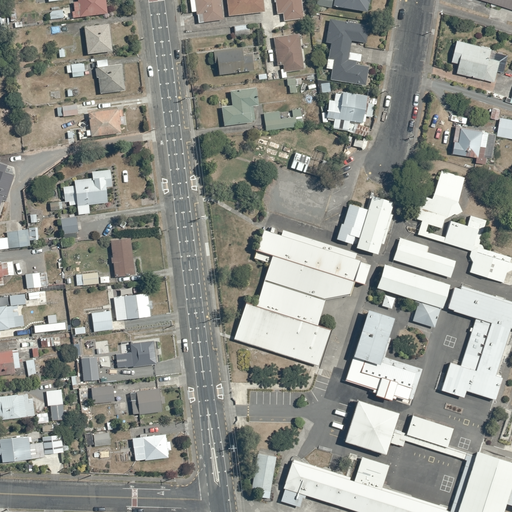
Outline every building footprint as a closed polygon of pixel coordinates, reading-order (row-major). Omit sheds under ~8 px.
[(105,12),(103,0),(71,0),(73,16),(105,12)] [(218,0),(188,0),(190,11),(195,10),(196,21),(221,18),(218,0)] [(262,11),(261,0),(225,0),(227,15),(262,11)] [(302,18),(299,0),(274,0),(276,11),(280,10),(281,20),(302,18)] [(368,0),(333,0),(333,6),(367,10),(368,0)] [(511,0),(485,0),(511,8),(511,0)] [(62,16),(61,7),(49,8),(50,17),(62,16)] [(329,39),(328,44),(325,68),(330,68),(329,79),(365,84),(367,65),(359,64),(360,53),(348,51),(350,40),(365,41),(367,22),(325,18),(323,38),(329,39)] [(110,51),(108,23),(87,24),(89,52),(110,51)] [(248,30),(246,23),(233,26),(234,33),(248,30)] [(302,69),(298,32),(273,35),(276,62),(281,61),(282,71),(302,69)] [(490,48),(454,38),(449,59),(457,61),(454,71),(493,81),(496,70),(502,72),(507,53),(490,49),(490,48)] [(250,50),(241,51),(240,46),(212,50),(215,73),(252,69),(250,50)] [(106,64),(105,58),(94,59),(98,92),(122,89),(119,63),(106,64)] [(83,75),(82,62),(65,63),(66,71),(70,71),(71,76),(83,75)] [(299,77),(293,78),(293,75),(286,77),(289,93),(297,91),(295,84),(300,83),(299,77)] [(257,105),(254,86),(228,89),(230,104),(219,105),(222,124),(254,120),(253,105),(257,105)] [(360,124),(364,94),(336,90),(335,100),(325,99),(323,116),(342,118),(339,128),(365,136),(368,127),(360,124)] [(373,103),(366,102),(364,116),(371,116),(373,103)] [(77,114),(76,103),(59,105),(60,116),(77,114)] [(499,107),(491,106),(489,117),(498,118),(499,107)] [(117,116),(116,107),(86,111),(89,135),(119,132),(118,122),(123,122),(122,116),(117,116)] [(277,118),(277,111),(261,112),(263,129),(302,125),(301,115),(277,118)] [(511,118),(498,116),(495,135),(511,137),(511,118)] [(495,131),(454,125),(450,151),(476,155),(476,161),(485,163),(487,155),(491,156),(495,131)] [(73,141),(72,132),(57,134),(58,144),(73,141)] [(309,157),(293,150),(287,167),(303,173),(309,157)] [(17,166),(0,161),(0,210),(5,196),(7,196),(17,166)] [(420,204),(416,215),(421,217),(416,232),(436,238),(443,216),(460,209),(455,199),(463,175),(438,166),(429,194),(420,191),(416,203),(420,204)] [(110,185),(109,168),(90,170),(91,177),(72,179),(73,185),(61,186),(62,201),(68,200),(68,204),(76,203),(76,213),(88,212),(87,203),(105,201),(104,186),(110,185)] [(394,200),(371,193),(367,206),(348,201),(337,236),(379,249),(394,200)] [(465,269),(502,280),(511,254),(477,243),(485,218),(469,213),(466,223),(447,217),(440,239),(471,249),(465,269)] [(76,231),(75,216),(59,217),(61,233),(76,231)] [(370,259),(263,225),(253,256),(267,261),(254,303),(246,300),(233,339),(318,365),(330,327),(318,323),(327,296),(348,290),(353,277),(363,280),(370,259)] [(27,245),(26,228),(5,230),(6,246),(27,245)] [(132,273),(128,237),(109,238),(112,275),(132,273)] [(457,257),(398,239),(392,260),(451,278),(457,257)] [(0,283),(14,282),(11,260),(0,261),(0,283)] [(451,283),(384,263),(377,285),(419,299),(412,320),(437,328),(451,283)] [(47,285),(45,271),(24,273),(25,287),(47,285)] [(96,283),(95,271),(74,273),(75,284),(96,283)] [(511,300),(460,284),(452,307),(475,314),(460,361),(448,357),(439,386),(461,393),(462,388),(494,398),(501,373),(494,371),(509,325),(511,326),(511,300)] [(112,295),(115,328),(131,327),(130,318),(149,316),(146,292),(112,295)] [(24,303),(23,293),(8,294),(9,304),(0,305),(0,327),(23,325),(21,314),(17,314),(16,304),(24,303)] [(394,297),(384,294),(380,305),(391,308),(394,297)] [(394,314),(366,305),(344,376),(407,395),(415,371),(379,360),(394,314)] [(111,328),(109,309),(89,312),(92,331),(111,328)] [(84,332),(84,325),(71,326),(71,333),(84,332)] [(14,337),(16,349),(30,347),(31,357),(37,356),(36,346),(58,344),(56,332),(14,337)] [(154,363),(151,340),(128,342),(129,351),(115,353),(116,367),(154,363)] [(16,350),(9,351),(9,348),(0,349),(0,373),(12,372),(11,367),(19,366),(16,350)] [(97,379),(96,356),(80,356),(80,379),(97,379)] [(37,359),(25,360),(27,380),(39,378),(37,359)] [(112,401),(111,385),(90,387),(91,402),(112,401)] [(157,392),(156,387),(133,390),(134,398),(130,399),(131,413),(159,410),(158,402),(163,401),(162,391),(157,392)] [(63,418),(60,388),(45,389),(47,405),(48,405),(50,420),(63,418)] [(0,418),(34,415),(31,391),(0,394),(0,418)] [(400,410),(357,396),(345,435),(388,448),(400,410)] [(48,421),(47,412),(36,413),(37,422),(48,421)] [(451,426),(409,413),(404,432),(445,445),(451,426)] [(62,451),(60,432),(27,436),(27,434),(0,437),(0,460),(43,456),(43,453),(62,451)] [(108,444),(108,432),(92,433),(92,444),(108,444)] [(168,440),(165,440),(164,433),(131,436),(133,459),(166,456),(165,450),(169,449),(168,440)] [(511,460),(466,447),(445,511),(500,511),(505,498),(511,500),(511,460)] [(267,497),(275,453),(255,450),(248,494),(267,497)] [(444,511),(447,503),(292,454),(282,486),(366,511),(444,511)]
